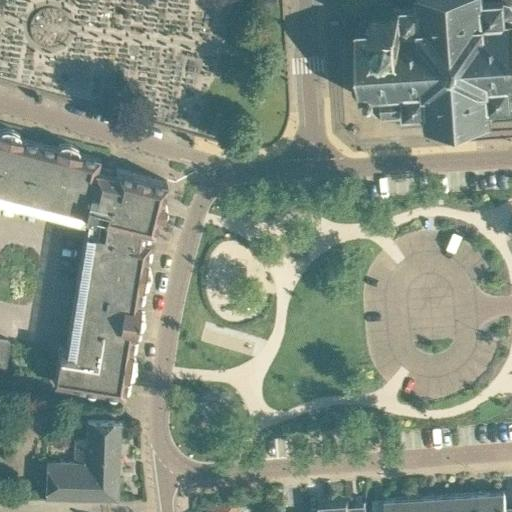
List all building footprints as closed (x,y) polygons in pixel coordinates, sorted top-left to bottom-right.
[(511,0),(393,0),(393,2),(380,3),(381,4),(375,5),(375,11),(372,11),(369,14),(370,18),(368,18),(365,18),(363,20),(361,21),(360,23),(359,25),(359,26),(359,28),(356,28),(361,95),(365,94),(366,98),(368,101),(372,100),(372,101),(372,103),(373,105),(373,107),(374,108),(375,109),(376,110),(378,111),(379,111),(382,112),(383,112),(383,114),(388,114),(389,117),(401,116),(402,123),(426,122),(426,123),(452,121),(452,125),(466,124),(466,120),(492,118),(491,106),(511,104),(511,0)] [(101,223),(114,173),(96,168),(99,156),(80,151),(77,150),(78,147),(76,146),(75,145),(73,144),(71,143),(69,142),(66,142),(65,142),(62,142),(60,142),(59,143),(58,145),(56,145),(20,137),(21,136),(18,135),(19,133),(17,131),(15,129),(13,128),(10,127),(7,127),(5,127),(1,127),(0,127),(0,197),(87,220),(101,223)] [(116,167),(114,173),(101,223),(87,220),(86,230),(144,240),(146,228),(153,230),(166,179),(116,167)] [(149,240),(144,240),(86,230),(80,261),(144,272),(146,259),(149,240)] [(142,284),(144,272),(80,261),(75,290),(138,301),(141,284),(142,284)] [(135,332),(139,303),(140,301),(138,301),(75,290),(70,321),(133,332),(135,332)] [(130,349),(133,332),(70,321),(65,350),(124,360),(124,361),(129,362),(131,349),(130,349)] [(10,339),(0,337),(0,364),(5,366),(10,339)] [(127,374),(129,362),(124,361),(124,360),(65,350),(59,349),(53,381),(122,392),(122,393),(124,393),(127,374)] [(46,460),(45,498),(109,499),(109,501),(110,501),(110,499),(117,499),(120,420),(87,419),(86,438),(75,438),(75,461),(46,460)] [(511,511),(511,506),(506,507),(505,490),(481,491),(482,511),(511,511)] [(482,511),(481,491),(457,493),(458,511),(482,511)] [(285,507),(283,493),(267,495),(268,509),(285,507)] [(458,511),(457,493),(433,494),(434,511),(458,511)] [(434,511),(433,494),(409,496),(410,511),(434,511)] [(410,511),(409,496),(385,498),(385,511),(410,511)] [(238,511),(237,499),(208,502),(208,511),(238,511)] [(319,511),(365,511),(366,504),(366,499),(365,499),(365,504),(348,505),(348,500),(325,502),(319,502),(320,511),(319,511)]
